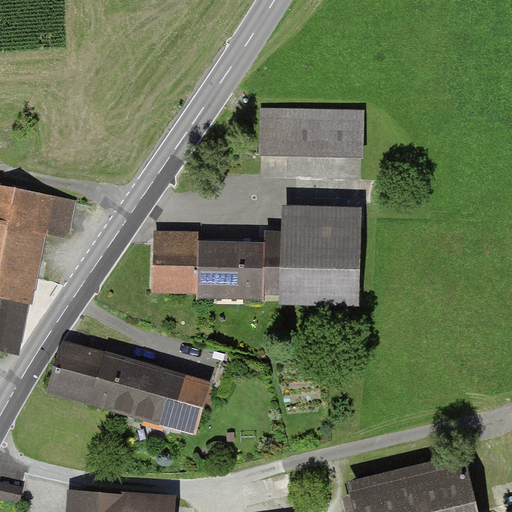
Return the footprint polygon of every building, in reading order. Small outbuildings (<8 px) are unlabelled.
[(265,105),(264,175),(366,177),(367,107),(265,105)] [(70,234),(76,201),(0,186),(0,351),(12,354),(37,227),(70,234)] [(283,247),(156,244),(154,288),(357,294),(359,228),(284,226),(283,247)] [(207,387),(65,347),(52,391),(195,431),(207,387)] [(475,511),(466,470),(356,498),(359,511),(475,511)] [(28,485),(4,478),(1,489),(0,493),(0,499),(22,506),(28,485)] [(80,511),(174,511),(175,505),(82,496),(80,511)]
